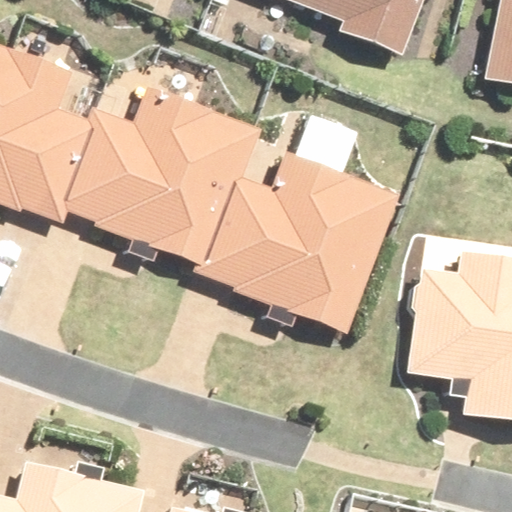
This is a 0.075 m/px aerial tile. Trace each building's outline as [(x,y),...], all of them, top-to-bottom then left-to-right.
[(284,0),(344,23),(339,37),(399,60),(422,0),(284,0)] [(511,0),(510,0),(493,72),(511,77),(511,0)] [(73,79),(0,52),(0,214),(59,236),(63,224),(144,253),(142,260),(205,283),(229,292),(232,299),(269,311),(342,341),(398,201),(281,159),(267,192),(242,183),(257,138),(139,96),(126,131),(90,118),(87,127),(59,117),(73,79)] [(460,401),(457,420),(511,428),(511,257),(453,248),(450,272),(420,267),(403,379),(444,386),(442,398),(460,401)] [(0,511),(170,511),(164,511),(137,511),(141,494),(20,466),(12,502),(0,499),(0,511)]
